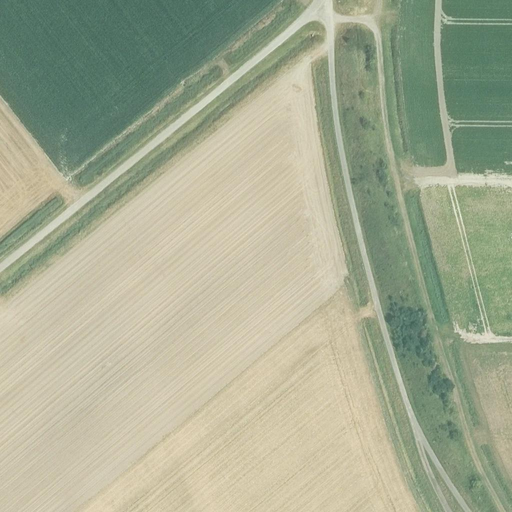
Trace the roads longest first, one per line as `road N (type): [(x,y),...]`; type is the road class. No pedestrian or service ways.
road 1 (unclassified): [(469,511),(416,431),(376,309),(335,128),(327,0)]
road 2 (track): [(379,0),(386,129),(400,193),(473,452),(500,511)]
road 3 (unclassified): [(0,269),(325,0)]
